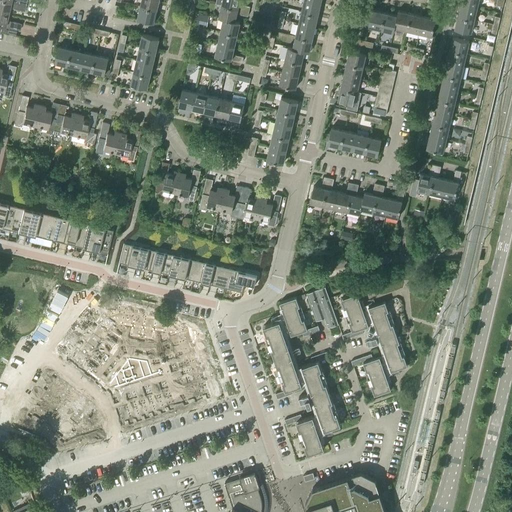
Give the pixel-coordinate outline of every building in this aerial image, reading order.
[(25,10),(26,5),(4,0),(0,0),(0,11),(8,13),(10,7),(25,10)] [(158,9),(159,0),(142,0),(141,5),(158,9)] [(240,3),(240,0),(217,0),(217,3),(222,5),(250,11),(251,6),(240,3)] [(319,14),(322,2),(313,0),(304,0),(302,11),(319,14)] [(475,19),(478,7),(461,3),(458,15),(475,19)] [(155,22),(158,9),(141,5),(138,18),(155,22)] [(250,11),(222,5),(219,18),(224,19),(224,18),(236,21),(238,13),(248,16),(250,11)] [(369,26),(373,9),(360,6),(356,23),(369,26)] [(381,29),(385,12),(373,9),(369,26),(381,29)] [(407,30),(411,13),(398,10),(397,15),(395,27),(407,30)] [(7,20),(8,13),(0,11),(0,30),(4,32),(5,26),(20,30),(22,23),(7,20)] [(316,27),(319,14),(302,11),(299,23),(316,27)] [(395,27),(397,15),(385,12),(381,29),(394,32),(395,27)] [(420,32),(424,16),(411,13),(407,30),(420,32)] [(472,32),(475,19),(458,15),(455,28),(472,32)] [(436,19),(424,16),(420,32),(419,36),(427,38),(428,34),(432,35),(436,19)] [(239,30),(241,22),(236,21),(224,18),(224,19),(221,31),(249,38),(250,33),(239,30)] [(72,30),(74,23),(65,21),(63,28),(72,30)] [(83,25),(74,23),(72,30),(81,32),(83,25)] [(313,39),(316,27),(299,23),(296,35),(313,39)] [(247,43),(249,38),(221,31),(218,44),(235,48),(237,40),(247,43)] [(143,34),(140,47),(157,51),(160,38),(143,34)] [(310,53),(313,39),(296,35),(293,48),(305,51),(310,53)] [(453,36),(450,49),(467,53),(470,41),(453,36)] [(233,55),(235,48),(218,44),(215,56),(243,62),(244,57),(233,55)] [(68,65),(72,49),(59,46),(55,62),(68,65)] [(154,63),(157,51),(140,47),(137,59),(154,63)] [(303,63),(305,51),(293,48),(289,47),(286,59),(303,63)] [(80,68),(84,52),(72,49),(68,65),(80,68)] [(464,65),(467,53),(450,49),(447,61),(464,65)] [(350,50),(347,62),(364,66),(367,54),(350,50)] [(93,71),(96,55),(84,52),(80,68),(93,71)] [(109,58),(96,55),(93,71),(105,74),(109,58)] [(151,75),(154,63),(137,59),(134,71),(151,75)] [(300,76),(303,63),(286,59),(283,72),(300,76)] [(461,78),(464,65),(447,61),(444,73),(461,78)] [(361,79),(364,66),(347,62),(344,75),(361,79)] [(2,69),(0,68),(0,96),(1,97),(2,95),(9,97),(16,66),(9,65),(7,74),(1,72),(2,69)] [(384,68),(382,74),(395,77),(397,71),(384,68)] [(148,88),(151,75),(134,71),(130,88),(140,90),(141,86),(148,88)] [(297,88),(300,76),(283,72),(280,85),(297,88)] [(458,90),(461,78),(444,73),(442,86),(458,90)] [(394,83),(395,77),(382,74),(381,80),(394,83)] [(358,91),(361,79),(344,75),(341,87),(358,91)] [(392,90),(394,83),(381,80),(380,87),(392,90)] [(455,102),(458,90),(442,86),(439,98),(455,102)] [(358,91),(341,87),(338,100),(348,102),(347,107),(358,110),(362,92),(358,91)] [(391,96),(392,90),(380,87),(378,93),(391,96)] [(192,109),(196,93),(183,90),(179,106),(192,109)] [(204,112),(208,96),(196,93),(192,109),(204,112)] [(389,102),(391,96),(378,93),(377,99),(389,102)] [(34,125),(39,105),(33,104),(33,107),(26,106),(29,96),(22,95),(14,125),(21,127),(22,122),(34,125)] [(216,115),(220,99),(208,96),(204,112),(216,115)] [(282,96),(279,109),(296,113),(299,100),(282,96)] [(452,114),(455,102),(439,98),(436,110),(452,114)] [(228,118),(232,101),(220,99),(216,115),(228,118)] [(388,109),(389,102),(377,99),(375,106),(388,109)] [(245,104),(232,101),(228,118),(241,121),(245,104)] [(52,134),(60,104),(53,102),(51,111),(45,110),(45,107),(39,105),(34,125),(47,128),(45,133),(52,134)] [(72,134),(77,114),(71,113),(70,116),(64,115),(66,105),(60,104),(52,134),(59,136),(60,131),(72,134)] [(386,115),(388,109),(375,106),(374,112),(386,115)] [(293,125),(296,113),(279,109),(276,122),(293,125)] [(449,127),(452,114),(436,110),(433,123),(449,127)] [(77,114),(72,134),(70,141),(83,144),(83,141),(90,143),(97,113),(90,111),(88,120),(82,119),(83,116),(77,114)] [(115,152),(120,131),(114,130),(113,134),(107,132),(109,123),(102,121),(95,152),(102,153),(103,149),(115,152)] [(369,134),(371,124),(361,121),(359,131),(369,134)] [(290,138),(293,125),(276,122),(273,134),(290,138)] [(446,139),(449,127),(433,123),(430,135),(446,139)] [(340,147),(344,130),(332,127),(328,144),(340,147)] [(126,133),(120,131),(115,152),(128,155),(127,159),(133,161),(140,130),(134,129),(131,138),(125,136),(126,133)] [(353,150),(357,133),(344,130),(340,147),(353,150)] [(365,153),(369,136),(357,133),(353,150),(365,153)] [(287,150),(290,138),(273,134),(270,147),(287,150)] [(443,152),(446,139),(430,135),(427,148),(443,152)] [(382,139),(369,136),(365,153),(378,156),(382,139)] [(255,157),(258,144),(251,142),(248,155),(255,157)] [(284,163),(287,150),(270,147),(267,159),(284,163)] [(176,192),(180,172),(174,170),(173,174),(167,172),(170,163),(163,162),(156,192),(163,194),(164,196),(174,199),(176,192)] [(430,193),(436,165),(431,164),(429,175),(421,173),(419,179),(413,178),(410,194),(416,196),(418,190),(430,193)] [(442,196),(446,179),(438,177),(441,166),(436,165),(430,193),(442,196)] [(186,173),(180,172),(176,192),(188,195),(187,199),(193,201),(201,171),(194,169),(192,178),(186,177),(186,173)] [(453,181),(446,179),(442,196),(455,199),(461,171),(456,170),(453,181)] [(323,205),(330,178),(325,177),(322,188),(314,186),(310,202),(323,205)] [(219,208),(224,188),(218,187),(217,190),(211,189),(213,179),(206,178),(199,208),(206,210),(207,205),(219,208)] [(335,208),(339,192),(332,190),(334,179),(330,178),(323,205),(335,208)] [(348,211),(354,184),(349,183),(347,194),(339,192),(335,208),(348,211)] [(361,209),(364,198),(356,196),(359,185),(354,184),(348,211),(360,214),(361,209)] [(373,212),(380,185),(375,184),(373,194),(365,193),(364,198),(361,209),(373,212)] [(237,217),(244,187),(237,185),(235,195),(228,193),(229,190),(224,188),(219,208),(231,211),(230,216),(237,217)] [(386,215),(390,198),(382,196),(385,186),(380,185),(373,212),(386,215)] [(257,217),(261,197),(255,196),(254,199),(248,198),(250,188),(244,187),(237,217),(243,219),(244,214),(257,217)] [(397,200),(390,198),(386,215),(398,218),(405,191),(400,190),(397,200)] [(279,205),(281,199),(282,196),(275,194),(273,204),(266,202),(267,199),(261,197),(257,217),(269,220),(268,224),(275,226),(279,205)] [(23,208),(0,202),(0,226),(10,229),(12,218),(20,220),(23,208)] [(31,210),(23,208),(20,220),(12,218),(10,229),(26,233),(31,210)] [(56,216),(31,210),(26,233),(42,237),(45,226),(53,228),(56,216)] [(72,220),(56,216),(53,228),(45,226),(42,237),(67,243),(72,220)] [(80,222),(72,220),(67,243),(75,245),(80,222)] [(97,226),(80,222),(75,245),(91,249),(97,226)] [(114,230),(97,226),(91,249),(108,253),(114,230)] [(141,247),(124,243),(119,262),(136,266),(141,247)] [(157,251),(141,247),(136,266),(152,270),(157,251)] [(173,254),(157,251),(152,270),(160,272),(163,263),(171,264),(173,254)] [(181,256),(173,254),(171,264),(163,263),(160,272),(177,276),(181,256)] [(198,260),(181,256),(177,276),(193,280),(198,260)] [(214,264),(198,260),(193,280),(209,284),(214,264)] [(230,268),(214,264),(209,284),(226,288),(230,268)] [(257,275),(230,268),(226,288),(242,292),(244,283),(255,285),(257,275)] [(328,327),(339,324),(326,286),(307,292),(316,320),(325,318),(328,327)] [(358,292),(341,298),(352,331),(342,334),(344,339),(364,332),(367,326),(369,325),(358,292)] [(318,325),(308,328),(296,296),(280,302),(291,334),(302,331),(304,336),(320,330),(318,325)] [(408,365),(396,333),(385,301),(376,304),(369,306),(391,371),(408,365)] [(110,311),(105,318),(122,331),(131,333),(130,336),(131,336),(135,315),(110,311)] [(135,315),(131,336),(142,338),(145,317),(135,315)] [(145,317),(142,338),(152,340),(156,319),(145,317)] [(105,318),(98,326),(115,339),(122,331),(105,318)] [(156,319),(152,340),(153,340),(153,336),(162,338),(183,331),(180,323),(156,319)] [(302,384),(291,352),(280,319),(263,325),(286,390),(275,393),(277,398),(293,393),(292,388),(302,384)] [(98,326),(92,335),(109,348),(115,339),(98,326)] [(183,331),(162,338),(163,338),(166,348),(186,341),(183,331)] [(92,335),(85,343),(102,356),(109,348),(92,335)] [(378,342),(376,337),(366,340),(368,346),(378,342)] [(186,341),(166,348),(169,358),(189,352),(186,341)] [(85,343),(79,352),(95,365),(102,356),(85,343)] [(340,424),(335,408),(319,360),(329,356),(327,351),(311,357),(313,362),(302,365),(324,430),(340,424)] [(79,352),(72,361),(89,374),(95,365),(79,352)] [(189,352),(169,358),(173,368),(193,362),(189,352)] [(391,389),(389,382),(380,356),(373,358),(371,353),(351,360),(353,365),(363,362),(374,394),(391,389)] [(125,357),(104,385),(108,388),(151,375),(146,361),(125,357)] [(193,362),(173,368),(175,376),(195,370),(193,362)] [(195,370),(175,376),(178,384),(198,378),(195,370)] [(49,390),(30,415),(63,440),(101,428),(93,405),(92,404),(94,401),(90,397),(87,401),(76,391),(78,388),(74,385),(71,388),(56,376),(46,388),(49,390)] [(198,378),(178,384),(181,392),(201,386),(198,378)] [(163,385),(155,388),(161,408),(170,405),(163,385)] [(201,386),(181,392),(183,401),(203,394),(201,386)] [(155,388),(147,390),(153,411),(161,408),(155,388)] [(147,390),(139,393),(146,413),(153,411),(147,390)] [(139,393),(131,396),(137,415),(138,416),(146,413),(139,393)] [(308,405),(312,403),(309,393),(299,396),(301,402),(306,400),(308,405)] [(131,396),(123,398),(130,418),(138,416),(137,415),(131,396)] [(123,398),(114,401),(121,421),(130,418),(123,398)] [(324,448),(318,431),(313,415),(302,418),(301,413),(284,419),(286,424),(296,421),(308,453),(324,448)] [(232,507),(243,511),(261,511),(262,511),(262,509),(262,507),(262,503),(262,501),(262,499),(261,495),(258,487),(260,486),(255,471),(240,476),(240,478),(225,483),(232,507)] [(387,511),(377,480),(376,478),(361,471),(313,487),(306,501),(309,511),(387,511)] [(304,475),(305,480),(315,477),(313,472),(304,475)] [(32,511),(28,503),(11,511),(32,511)]
